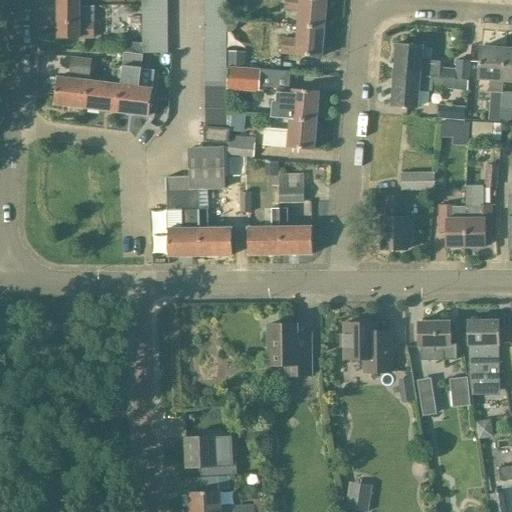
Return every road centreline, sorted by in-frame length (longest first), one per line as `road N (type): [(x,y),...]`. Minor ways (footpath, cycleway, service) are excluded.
road 1 (residential): [(342,282),(363,0)]
road 2 (residential): [(140,281),(150,511)]
road 3 (residential): [(342,282),(140,281)]
road 4 (residential): [(138,175),(186,130),(185,0)]
road 5 (residential): [(511,282),(342,282)]
road 6 (residential): [(7,279),(8,126)]
road 7 (residential): [(138,175),(120,145),(8,126)]
road 8 (residential): [(140,281),(7,279)]
road 9 (residential): [(8,126),(7,0)]
road 10 (residential): [(511,11),(387,0)]
